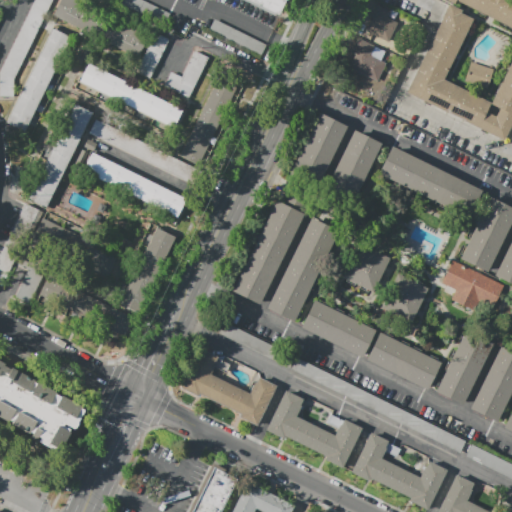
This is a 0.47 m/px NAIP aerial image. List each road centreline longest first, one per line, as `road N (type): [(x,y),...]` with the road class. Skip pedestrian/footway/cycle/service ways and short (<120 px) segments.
road 1 (residential): [(370,511),(139,399)]
road 2 (residential): [(139,399),(0,321)]
road 3 (secondary): [(288,88),(228,210)]
